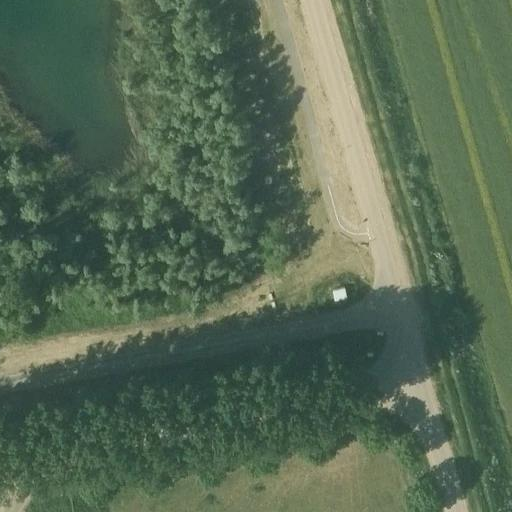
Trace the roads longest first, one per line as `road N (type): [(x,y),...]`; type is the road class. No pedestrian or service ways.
road 1 (unclassified): [(397,309),(0,384)]
road 2 (unclassified): [(397,309),(313,0)]
road 3 (unclassified): [(454,511),(397,309)]
